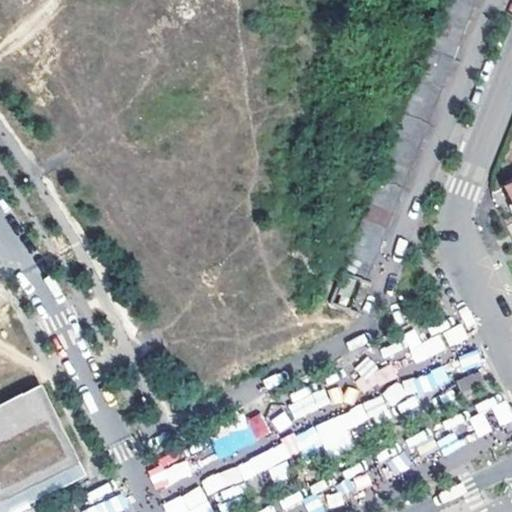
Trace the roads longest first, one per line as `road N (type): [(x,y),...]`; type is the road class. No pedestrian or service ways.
road 1 (residential): [(150,511),(13,240)]
road 2 (residential): [(506,345),(454,230),(511,69)]
